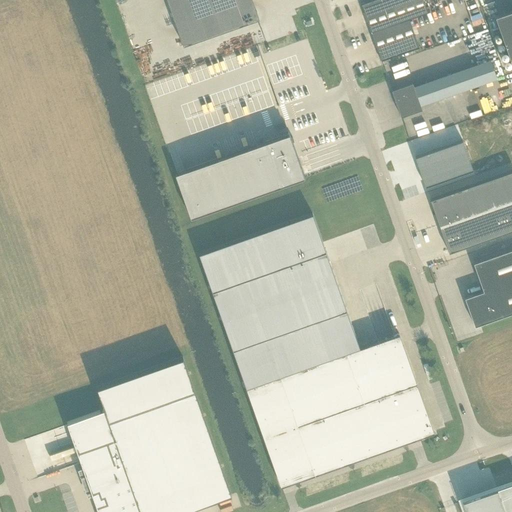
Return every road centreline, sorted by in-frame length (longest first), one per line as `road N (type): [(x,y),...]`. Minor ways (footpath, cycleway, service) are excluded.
road 1 (unclassified): [(320,0),(480,454)]
road 2 (unclassified): [(480,454),(321,511)]
